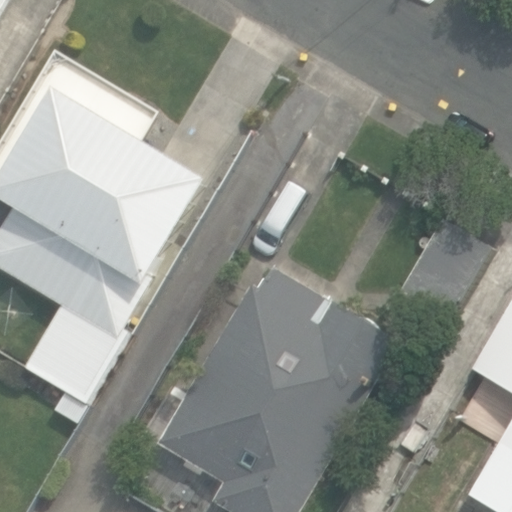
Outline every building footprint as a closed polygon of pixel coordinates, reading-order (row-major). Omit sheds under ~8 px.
[(0,0),(0,24),(13,0),(0,0)] [(32,367),(93,404),(135,333),(131,331),(160,283),(159,283),(218,183),(209,177),(208,171),(152,138),(150,142),(64,91),(1,196),(10,201),(21,209),(0,244),(0,264),(69,306),(32,367)] [(406,295),(456,322),(461,313),(498,247),(448,220),(432,248),(406,295)] [(258,280),(165,447),(232,484),(220,505),(233,511),(314,511),(409,342),(339,303),(342,298),(280,264),(268,285),(258,280)] [(83,424),(92,408),(69,396),(60,412),(83,424)] [(511,511),(511,431),(475,495),(505,511),(511,511)]
